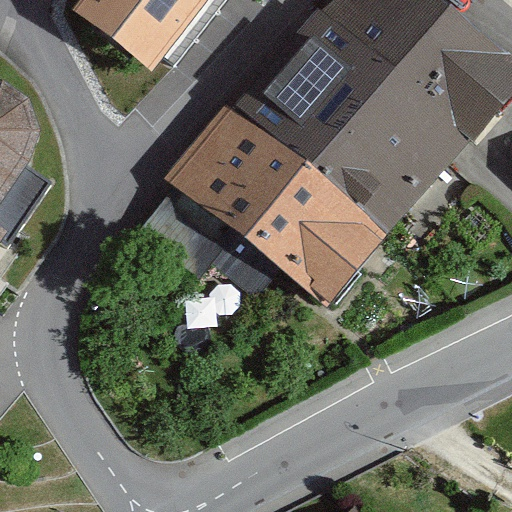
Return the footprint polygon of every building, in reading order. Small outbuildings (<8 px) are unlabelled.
[(81,0),(72,12),(108,41),(140,0),(81,0)] [(140,0),(108,41),(150,74),(164,57),(173,65),(224,0),(140,0)] [(171,180),(325,310),(449,164),(458,154),(468,140),(475,144),(511,98),(511,58),(433,0),(335,0),(322,11),(317,7),(171,180)] [(0,242),(9,230),(0,223),(0,201),(27,164),(31,161),(39,127),(30,99),(3,80),(0,80),(0,242)] [(54,184),(27,164),(0,201),(0,223),(9,230),(0,242),(0,295),(8,285),(0,280),(30,241),(18,233),(54,184)]
